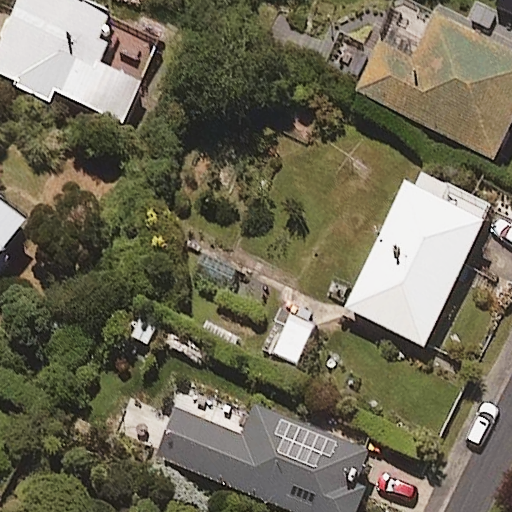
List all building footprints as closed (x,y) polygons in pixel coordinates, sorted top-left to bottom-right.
[(161,45),(63,0),(26,0),(0,57),(0,84),(49,107),(54,96),(123,128),(161,45)] [(424,56),(390,39),(360,100),(494,167),(511,131),(511,66),(437,29),(424,56)] [(494,215),(417,177),(347,315),(424,354),(494,215)] [(0,266),(26,232),(0,212),(0,266)] [(317,329),(294,317),(275,356),(298,367),(317,329)] [(246,445),(178,416),(159,461),(278,511),(360,511),(365,500),(353,495),(367,462),(258,416),(246,445)]
